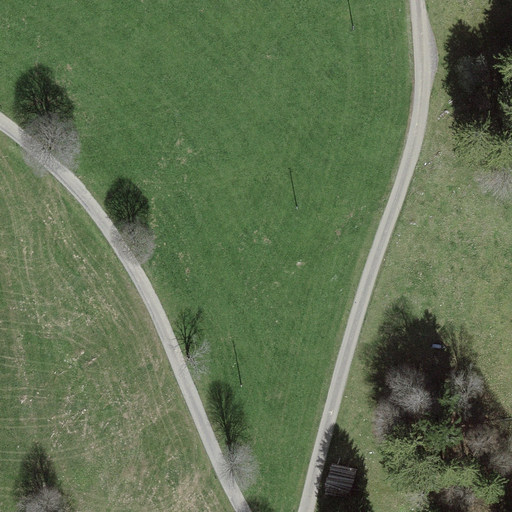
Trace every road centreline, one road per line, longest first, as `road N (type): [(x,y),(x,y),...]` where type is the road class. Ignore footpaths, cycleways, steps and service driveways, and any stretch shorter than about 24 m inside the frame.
road 1 (unclassified): [(309,511),(360,300),(411,157),(422,94),(416,0)]
road 2 (track): [(240,511),(147,293),(99,215),(32,147),(0,127)]
